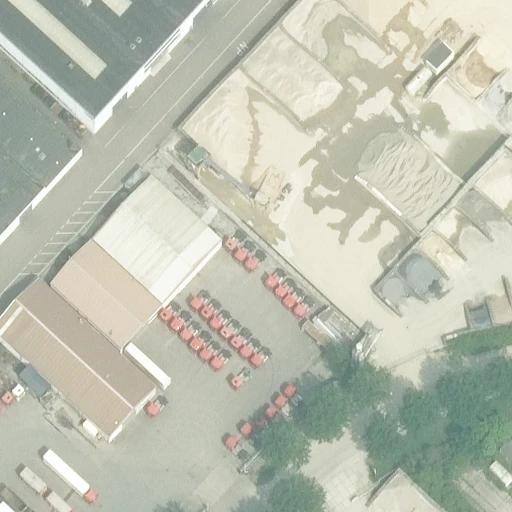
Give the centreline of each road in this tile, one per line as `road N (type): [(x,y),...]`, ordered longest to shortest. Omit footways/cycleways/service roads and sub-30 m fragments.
road 1 (unclassified): [(511,366),(378,415),(263,511)]
road 2 (unknown): [(0,449),(44,440),(124,474),(152,473)]
